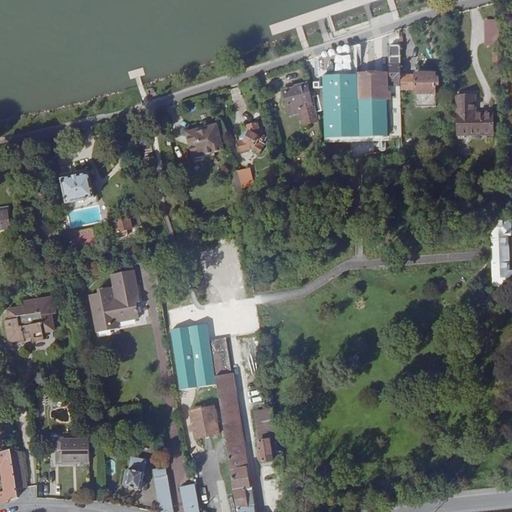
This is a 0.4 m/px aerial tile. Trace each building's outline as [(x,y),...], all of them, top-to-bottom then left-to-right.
[(500,44),(500,20),(488,20),(488,43),(500,44)] [(402,136),(401,46),(390,46),(390,78),(391,79),(391,92),(388,92),(387,75),(324,76),(325,100),(326,123),(326,137),(328,137),(328,145),(359,144),(359,136),(402,136)] [(435,74),(415,74),(415,94),(435,94),(436,86),(438,86),(438,79),(435,78),(435,74)] [(314,104),(313,100),(311,101),(306,84),(297,87),(297,89),(284,92),(288,106),(292,105),(293,112),(313,107),(312,104),(314,104)] [(475,95),(458,96),(459,133),(493,133),(493,112),(476,112),(475,95)] [(132,128),(131,120),(122,122),(124,131),(132,128)] [(264,147),(260,145),(257,143),(258,140),(261,142),(264,136),(260,133),(257,123),(248,125),(249,129),(246,129),(240,138),(241,142),(238,142),(240,152),(252,148),(260,154),(264,147)] [(225,147),(219,124),(208,127),(207,124),(191,128),(192,131),(187,133),(194,161),(216,155),(215,150),(225,147)] [(78,170),(72,171),(73,176),(62,178),(67,203),(95,197),(90,172),(79,174),(78,170)] [(235,184),(239,193),(246,191),(242,182),(235,184)] [(0,233),(19,231),(14,203),(0,205),(0,233)] [(143,226),(141,216),(117,221),(119,232),(143,226)] [(511,233),(511,220),(493,221),(494,247),(507,247),(506,233),(511,233)] [(94,228),(71,233),(74,249),(97,245),(94,228)] [(507,247),(494,247),(494,257),(507,257),(507,247)] [(495,284),(511,284),(511,270),(508,271),(507,257),(494,257),(495,284)] [(115,322),(122,321),(141,318),(139,302),(143,301),(138,269),(115,273),(116,284),(101,287),(101,291),(92,292),(99,330),(115,328),(115,322)] [(45,330),(56,329),(54,313),(59,313),(57,294),(26,298),(27,303),(10,305),(11,316),(7,316),(10,338),(25,336),(25,331),(33,330),(33,338),(46,338),(45,330)] [(170,330),(179,389),(215,384),(207,325),(170,330)] [(219,368),(228,367),(227,338),(217,338),(219,368)] [(232,373),(217,375),(227,446),(244,443),(232,373)] [(220,434),(215,407),(191,411),(196,438),(220,434)] [(273,411),(270,411),(268,412),(271,428),(276,428),(276,427),(273,411)] [(271,428),(268,412),(255,414),(259,437),(263,436),(264,440),(270,439),(277,438),(276,428),(271,428)] [(140,416),(121,419),(123,431),(142,428),(140,416)] [(263,436),(259,437),(263,462),(273,460),(270,439),(264,440),(263,436)] [(91,461),(91,438),(82,439),(81,437),(72,437),(71,439),(59,439),(59,461),(72,461),(72,463),(82,463),(82,461),(91,461)] [(227,446),(237,511),(255,511),(244,443),(227,446)] [(0,453),(0,467),(1,467),(5,490),(0,491),(0,503),(0,505),(18,498),(17,488),(12,453),(11,450),(0,453)] [(22,452),(12,453),(17,488),(27,487),(22,452)] [(141,490),(147,459),(132,456),(126,487),(141,490)] [(168,475),(167,468),(156,470),(158,477),(155,478),(160,503),(163,502),(173,501),(168,475)] [(200,511),(193,470),(179,472),(180,473),(182,486),(181,487),(185,511),(200,511)] [(154,504),(150,500),(144,504),(148,508),(154,504)]
